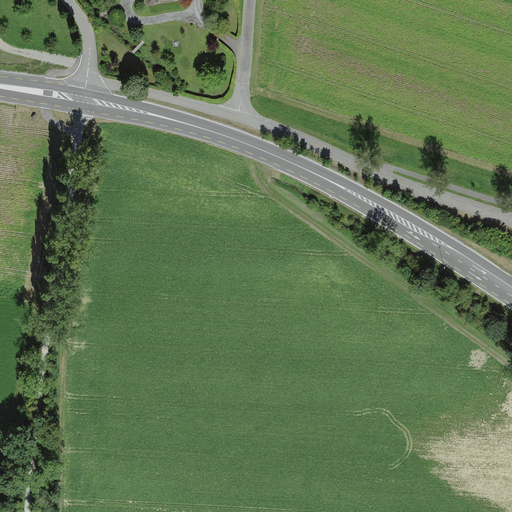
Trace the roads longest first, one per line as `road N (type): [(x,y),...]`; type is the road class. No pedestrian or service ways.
road 1 (primary): [(511,291),(294,163),(85,99)]
road 2 (track): [(27,511),(85,99)]
road 3 (unclassified): [(238,116),(511,219)]
road 4 (unclassified): [(87,80),(238,116)]
